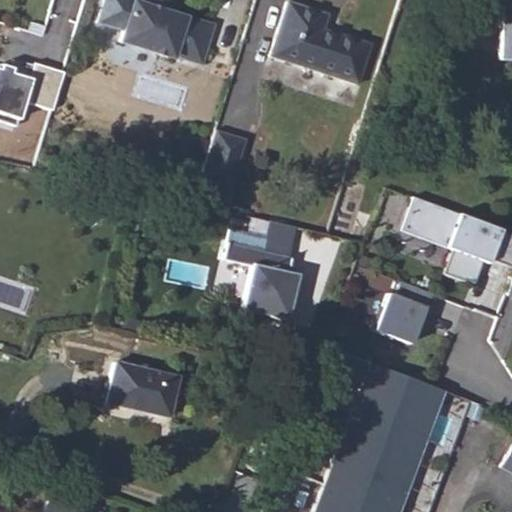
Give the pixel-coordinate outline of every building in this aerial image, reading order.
[(107,0),(102,16),(125,24),(121,37),(171,54),(172,49),(202,59),(216,18),(186,8),(185,12),(149,0),(107,0)] [(300,0),(288,0),(272,50),(359,79),(372,39),(326,23),(331,10),(300,0)] [(511,1),(501,1),(500,52),(511,52),(511,1)] [(25,96),(53,105),(66,68),(36,58),(31,74),(12,68),(14,63),(2,59),(0,64),(0,114),(17,121),(25,96)] [(245,134),(215,124),(199,173),(229,182),(245,134)] [(511,236),(407,196),(393,233),(484,268),(487,260),(511,269),(511,236)] [(260,222),(254,245),(287,252),(291,229),(260,222)] [(254,245),(230,239),(226,256),(253,263),(243,306),(289,317),(300,269),(291,267),(294,254),(287,252),(254,245)] [(384,289),(371,326),(409,343),(429,290),(396,279),(392,292),(384,289)] [(429,511),(472,397),(350,353),(291,511),(429,511)] [(165,411),(174,374),(116,359),(104,408),(130,414),(133,403),(165,411)] [(511,489),(511,511),(511,448),(505,445),(488,476),(511,489)] [(73,511),(57,503),(51,511),(73,511)]
